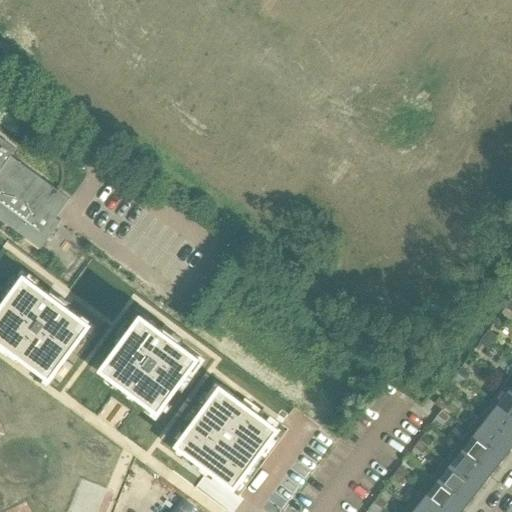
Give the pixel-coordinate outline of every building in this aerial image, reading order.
[(0,218),(40,248),(52,233),(47,229),(69,198),(10,156),(12,153),(0,143),(0,218)] [(26,275),(0,309),(0,355),(61,398),(167,479),(173,470),(190,483),(201,469),(232,491),(289,415),(264,397),(266,395),(249,383),(248,385),(90,268),(64,303),(26,275)] [(488,330),(484,336),(492,343),(497,337),(488,330)] [(492,343),(484,336),(479,343),(488,349),(492,343)] [(462,367),(457,373),(465,380),(470,374),(462,367)] [(465,380),(457,373),(452,379),(461,386),(465,380)] [(511,373),(503,385),(511,392),(511,373)] [(511,392),(503,385),(491,400),(511,416),(511,392)] [(434,404),(442,411),(447,404),(439,398),(434,404)] [(511,416),(491,400),(479,415),(511,441),(511,416)] [(437,416),(445,423),(450,416),(441,410),(437,416)] [(511,441),(479,415),(467,430),(503,459),(511,447),(511,441)] [(467,430),(455,445),(491,474),(503,459),(467,430)] [(424,435),(419,441),(427,448),(432,442),(424,435)] [(427,448),(419,441),(414,447),(422,454),(427,448)] [(455,445),(443,460),(479,489),(491,474),(455,445)] [(443,460),(432,475),(467,504),(479,489),(443,460)] [(401,466),(396,472),(404,479),(409,473),(401,466)] [(404,479),(396,472),(391,478),(400,485),(404,479)] [(432,475),(420,490),(446,511),(460,511),(467,504),(432,475)] [(446,511),(420,490),(408,506),(415,511),(446,511)] [(378,497),(373,503),(382,509),(387,503),(378,497)] [(379,511),(382,509),(373,503),(368,509),(372,511),(379,511)]
